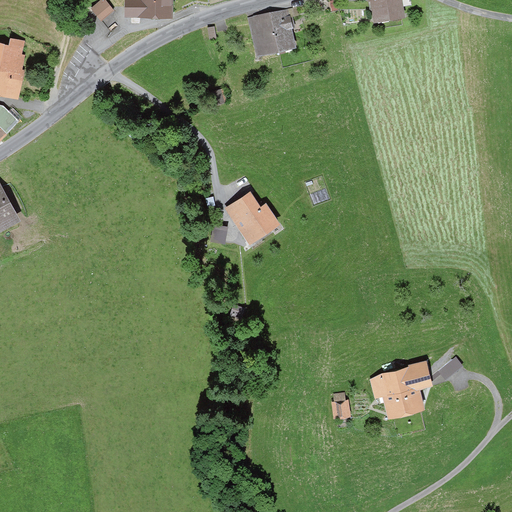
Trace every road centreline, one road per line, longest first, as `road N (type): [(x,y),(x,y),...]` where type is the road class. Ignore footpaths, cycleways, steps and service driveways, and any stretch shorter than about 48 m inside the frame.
road 1 (tertiary): [(267,0),(199,20),(131,54),(0,151)]
road 2 (unknown): [(109,72),(199,131),(227,186)]
